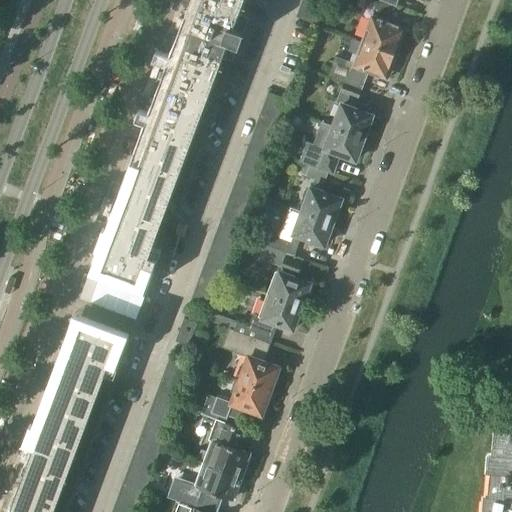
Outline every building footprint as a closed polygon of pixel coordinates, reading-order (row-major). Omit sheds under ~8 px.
[(199,0),(196,10),(188,32),(181,49),(167,88),(155,120),(145,147),(132,183),(121,211),(111,237),(99,269),(111,273),(138,283),(138,282),(147,285),(153,270),(157,259),(149,255),(148,254),(147,255),(143,254),(150,237),(168,187),(188,134),(201,99),(220,49),(235,55),(235,54),(238,46),(246,24),(231,18),(234,11),(238,0),(199,0)] [(321,0),(301,0),(300,5),(322,14),(327,2),(321,0)] [(322,14),(300,5),(296,17),(318,25),(322,14)] [(373,19),(364,42),(397,53),(402,39),(399,39),(403,29),(388,24),(391,14),(382,10),(378,21),(373,19)] [(335,57),(328,75),(362,87),(369,70),(386,77),(389,67),(392,68),(397,53),(364,42),(356,65),(335,57)] [(342,105),(334,126),(364,137),(367,128),(370,127),(373,120),(371,117),(372,115),(355,109),(362,87),(328,75),(328,76),(338,80),(337,81),(344,83),(337,103),(342,105)] [(268,92),(263,104),(286,112),(290,100),(268,92)] [(263,104),(259,116),(281,124),(286,112),(263,104)] [(259,116),(254,127),(277,136),(281,124),(259,116)] [(305,164),(327,172),(330,173),(338,153),(355,160),(356,157),(360,156),(362,150),(360,146),(364,137),(334,126),(322,122),(321,123),(319,122),(317,129),(318,132),(319,135),(319,138),(318,141),(316,144),(313,146),(310,147),(307,148),(304,148),(299,162),(305,164)] [(254,127),(250,139),(273,148),(277,136),(254,127)] [(250,139),(246,151),(268,159),(273,148),(250,139)] [(246,151),(241,162),(264,171),(268,159),(246,151)] [(241,162),(237,174),(260,183),(264,171),(241,162)] [(311,187),(302,210),(333,221),(336,212),(339,211),(342,204),(340,201),(341,199),(320,191),(327,172),(305,164),(301,174),(314,178),(311,187)] [(237,174),(233,186),(255,194),(260,183),(237,174)] [(233,186),(228,197),(251,206),(255,194),(233,186)] [(228,197),(224,209),(247,218),(251,206),(228,197)] [(224,209),(220,221),(242,229),(247,218),(224,209)] [(333,221),(302,210),(294,234),(324,245),(325,243),(328,242),(331,235),(329,232),(333,221)] [(220,221),(215,232),(238,241),(242,229),(220,221)] [(215,232),(211,244),(234,253),(238,241),(215,232)] [(264,245),(294,256),(299,243),(269,232),(264,245)] [(211,244),(207,256),(229,265),(234,253),(211,244)] [(282,266),(271,296),(301,306),(305,297),(309,296),(311,289),(309,285),(310,283),(294,277),(301,258),(294,256),(264,245),(259,258),(282,266)] [(207,256),(202,267),(225,276),(229,265),(207,256)] [(202,267),(198,279),(221,288),(225,276),(202,267)] [(198,279),(194,291),(216,299),(221,288),(198,279)] [(216,299),(194,291),(189,302),(212,311),(216,299)] [(238,322),(235,329),(269,341),(275,323),(293,330),(294,327),(297,326),(300,319),(298,316),(301,306),(271,296),(264,318),(253,314),(249,326),(238,322)] [(231,329),(235,330),(235,329),(238,322),(212,312),(208,321),(231,329)] [(188,345),(197,323),(184,318),(175,340),(188,345)] [(47,511),(103,362),(107,364),(108,365),(108,364),(117,367),(121,357),(127,341),(126,341),(118,337),(118,336),(111,334),(80,322),(8,511),(47,511)] [(249,357),(241,379),(270,390),(270,389),(273,390),(278,379),(275,377),(278,367),(262,361),(269,341),(235,329),(235,330),(231,329),(225,344),(235,348),(234,351),(249,357)] [(169,355),(165,368),(188,377),(192,364),(169,355)] [(165,368),(160,380),(183,389),(188,377),(165,368)] [(270,390),(241,379),(233,400),(218,394),(216,398),(208,394),(201,413),(225,422),(227,415),(240,420),(244,410),(242,410),(243,408),(261,414),(265,404),(268,405),(272,394),(269,393),(270,390)] [(160,380),(156,392),(179,400),(183,389),(160,380)] [(156,392),(152,403),(174,412),(179,400),(156,392)] [(152,403),(147,415),(170,424),(174,412),(152,403)] [(147,415),(143,427),(166,435),(170,424),(147,415)] [(217,420),(210,439),(206,451),(201,449),(197,461),(206,464),(239,476),(243,466),(246,467),(250,455),(247,454),(247,453),(238,449),(245,431),(217,420)] [(143,427),(139,438),(161,447),(166,435),(143,427)] [(511,511),(511,430),(494,429),(493,431),(485,511),(511,511)] [(139,438),(134,450),(157,459),(161,447),(139,438)] [(134,450),(130,462),(153,470),(157,459),(134,450)] [(130,462),(126,473),(148,482),(153,470),(130,462)] [(239,476),(206,464),(198,485),(175,477),(168,498),(177,501),(180,502),(184,504),(207,511),(215,511),(221,496),(231,499),(232,497),(234,498),(238,487),(236,486),(239,476)] [(126,473),(121,485),(144,494),(148,482),(126,473)] [(121,485),(117,497),(139,505),(144,494),(121,485)] [(117,497),(112,508),(122,511),(136,511),(139,505),(117,497)] [(207,511),(184,504),(177,501),(172,511),(207,511)]
